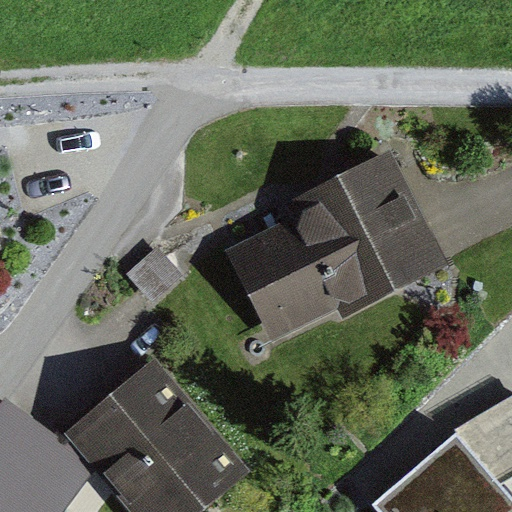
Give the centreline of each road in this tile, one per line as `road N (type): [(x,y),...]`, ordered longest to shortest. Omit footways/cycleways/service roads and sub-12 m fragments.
road 1 (residential): [(0,379),(204,83)]
road 2 (track): [(204,83),(0,90)]
